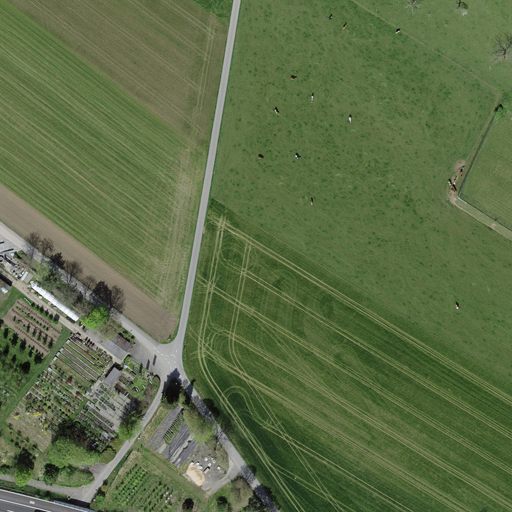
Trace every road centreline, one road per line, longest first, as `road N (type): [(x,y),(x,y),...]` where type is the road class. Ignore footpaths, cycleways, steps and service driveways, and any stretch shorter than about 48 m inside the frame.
road 1 (track): [(86,495),(152,409),(173,366),(236,0)]
road 2 (residential): [(0,228),(173,366),(274,511)]
